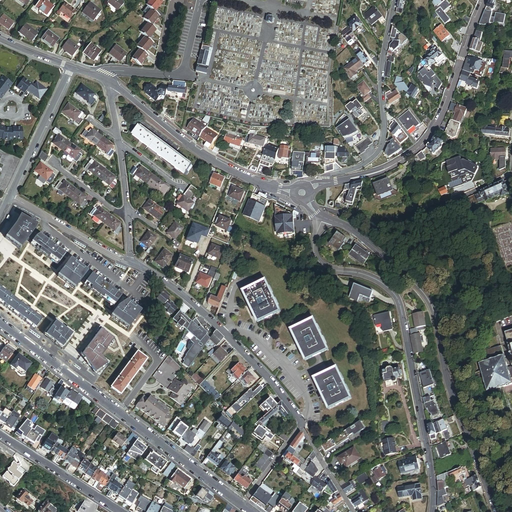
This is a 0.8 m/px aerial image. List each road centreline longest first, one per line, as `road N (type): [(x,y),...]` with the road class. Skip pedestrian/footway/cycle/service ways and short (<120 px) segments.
road 1 (residential): [(324,216),(365,240),(428,299),(452,397),(496,511)]
road 2 (residential): [(432,511),(399,300),(369,275),(321,265),(313,247),(324,216)]
road 3 (residential): [(0,322),(242,504)]
road 4 (residential): [(324,183),(368,175),(418,149),(444,108),(483,0)]
road 5 (residential): [(299,425),(269,378),(219,327),(130,261)]
road 6 (residential): [(394,0),(381,71),(381,144),(367,162),(323,176),(324,183)]
road 7 (residential): [(114,85),(204,155),(258,182),(302,192)]
road 8 (residential): [(511,176),(402,217),(313,210)]
road 9 (residential): [(9,197),(71,67)]
road 10 (residential): [(120,511),(0,435)]
road 11 (residential): [(130,261),(9,197)]
